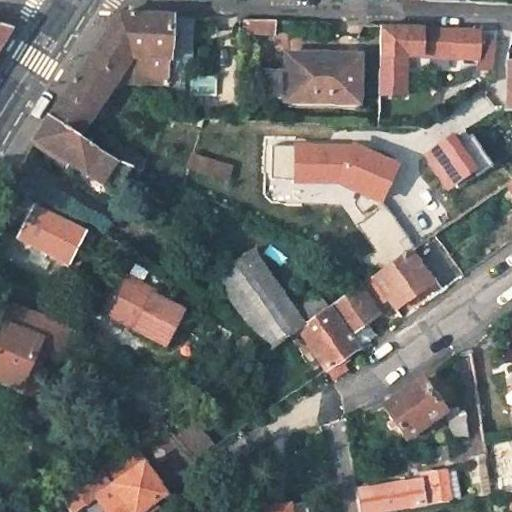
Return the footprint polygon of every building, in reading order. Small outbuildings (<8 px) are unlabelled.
[(0,45),(6,37),(18,17),(16,11),(0,13),(0,45)] [(110,24),(100,38),(128,59),(143,59),(139,86),(164,87),(167,17),(116,15),(110,24)] [(241,21),(242,34),(270,35),(270,22),(241,21)] [(46,121),(74,140),(119,74),(139,86),(143,59),(128,59),(100,38),(78,72),(53,109),(46,121)] [(492,72),(494,42),(479,42),(477,71),(492,72)] [(360,57),(286,56),(285,104),(358,106),(360,57)] [(37,137),(34,143),(82,175),(96,154),(74,140),(46,121),(37,137)] [(82,175),(34,143),(29,151),(77,183),(82,175)] [(126,167),(144,174),(147,162),(111,147),(106,158),(126,167)] [(341,183),(383,202),(399,167),(357,149),(357,151),(300,150),(299,180),(341,183)] [(110,193),(126,167),(106,158),(96,154),(82,175),(110,193)] [(498,188),(511,178),(498,158),(483,168),(498,188)] [(157,165),(147,162),(144,174),(153,178),(157,165)] [(341,183),(299,180),(299,189),(340,191),(341,183)] [(32,209),(17,240),(67,265),(82,235),(32,209)] [(378,273),(371,278),(393,308),(429,284),(408,252),(378,273)] [(270,349),(295,331),(249,262),(223,279),(270,349)] [(142,288),(110,271),(92,305),(125,321),(123,326),(151,341),(170,307),(140,292),(142,288)] [(347,335),(376,315),(357,288),(328,308),(347,335)] [(326,310),(313,292),(289,309),(301,327),(326,310)] [(14,302),(4,326),(7,327),(0,344),(0,384),(16,391),(37,340),(60,350),(68,327),(14,302)] [(324,369),(355,348),(347,335),(328,308),(326,310),(301,327),(297,330),(324,369)] [(380,406),(405,441),(440,416),(416,380),(380,406)] [(457,408),(443,409),(447,441),(461,439),(457,408)] [(427,446),(429,456),(439,455),(437,444),(427,446)] [(166,492),(132,445),(74,486),(87,503),(96,496),(107,511),(138,511),(154,501),(166,492)] [(485,494),(484,481),(482,468),(465,471),(468,496),(485,494)] [(370,488),(354,490),(357,511),(371,511),(448,501),(443,471),(418,475),(420,486),(371,493),(370,488)] [(511,472),(499,474),(502,494),(511,492),(511,472)] [(147,511),(157,505),(154,501),(138,511),(147,511)]
